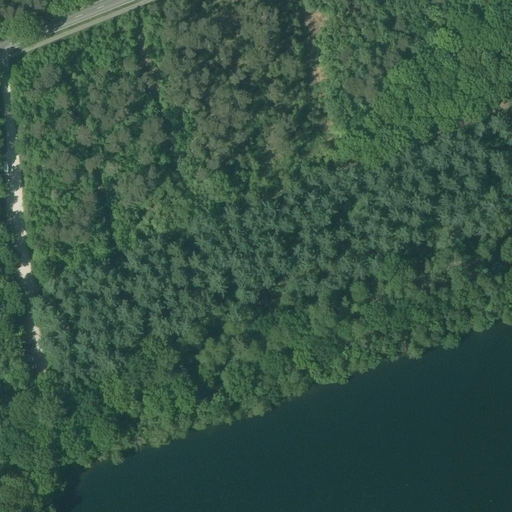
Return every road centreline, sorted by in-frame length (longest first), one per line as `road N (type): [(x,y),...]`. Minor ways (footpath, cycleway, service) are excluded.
road 1 (track): [(33,292),(511,102)]
road 2 (track): [(33,292),(1,50)]
road 3 (secondary): [(0,50),(126,0)]
road 4 (track): [(37,414),(46,393),(33,292)]
